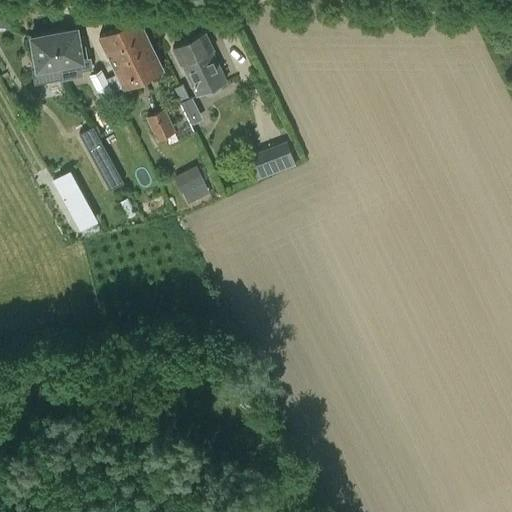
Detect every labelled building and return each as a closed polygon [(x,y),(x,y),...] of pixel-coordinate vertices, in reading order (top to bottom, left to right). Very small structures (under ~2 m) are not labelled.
[(0,6),(0,26),(17,27),(17,7),(0,6)] [(117,27),(142,78),(161,69),(136,18),(117,27)] [(142,78),(117,27),(98,36),(123,88),(142,78)] [(78,45),(75,29),(52,33),(58,66),(60,78),(81,74),(80,67),(90,66),(89,58),(88,59),(85,44),(78,45)] [(203,91),(209,95),(220,90),(220,84),(226,81),(212,51),(214,50),(206,32),(172,48),(180,66),(182,64),(196,94),(203,91)] [(60,79),(60,78),(58,66),(52,33),(29,37),(34,68),(29,69),(32,84),(60,79)] [(89,75),(104,104),(117,97),(102,68),(89,75)] [(176,130),(165,107),(155,112),(165,135),(176,130)] [(146,116),(157,139),(165,135),(155,112),(146,116)] [(94,125),(82,131),(112,188),(123,182),(94,125)] [(271,147),(250,156),(258,178),(281,169),(296,164),(287,141),(271,147)] [(197,163),(173,175),(183,193),(188,190),(187,189),(198,183),(199,184),(206,181),(197,163)] [(52,179),(80,229),(96,220),(68,171),(52,179)] [(135,212),(136,211),(128,196),(119,201),(120,203),(127,216),(135,212)] [(103,480),(106,492),(120,489),(117,476),(103,480)]
